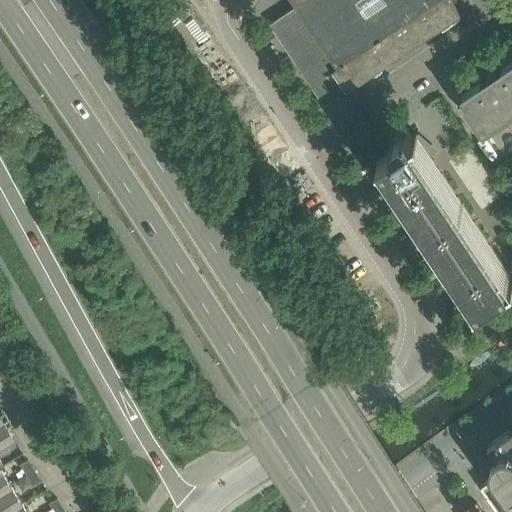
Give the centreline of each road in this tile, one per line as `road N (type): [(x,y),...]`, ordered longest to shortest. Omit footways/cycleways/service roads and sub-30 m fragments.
road 1 (primary): [(390,511),(51,0)]
road 2 (primary): [(0,0),(338,511)]
road 3 (tertiary): [(199,511),(386,386),(423,339),(413,298),(308,141)]
road 4 (primary): [(0,168),(188,511)]
road 5 (residential): [(308,141),(426,64),(500,29)]
road 6 (tertiary): [(308,141),(229,27),(227,0)]
road 7 (residential): [(80,511),(0,383)]
road 8 (residential): [(413,470),(511,399)]
